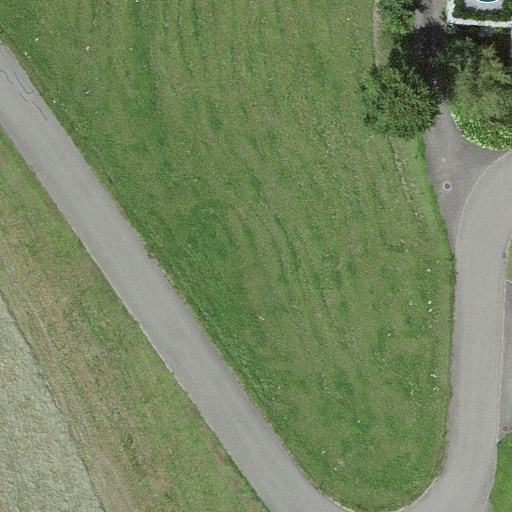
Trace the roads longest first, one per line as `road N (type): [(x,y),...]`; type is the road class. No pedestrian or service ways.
road 1 (residential): [(0,82),(304,511)]
road 2 (residential): [(452,511),(471,466),(488,219),(511,182)]
